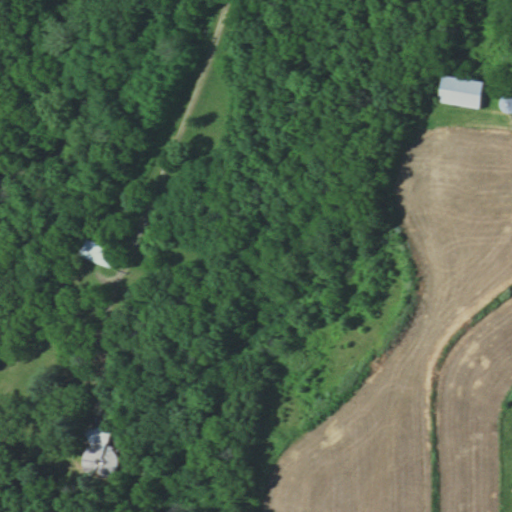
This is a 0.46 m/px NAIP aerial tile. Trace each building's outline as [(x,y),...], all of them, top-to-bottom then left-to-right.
[(480,109),(485,82),(446,75),(441,102),(480,109)] [(511,114),(511,113),(511,95),(509,94),(500,105),(511,114)] [(118,252),(86,238),(79,256),(111,270),(118,252)] [(100,369),(117,369),(117,353),(100,353),(100,369)] [(109,429),(89,429),(90,475),(110,475),(109,429)]
